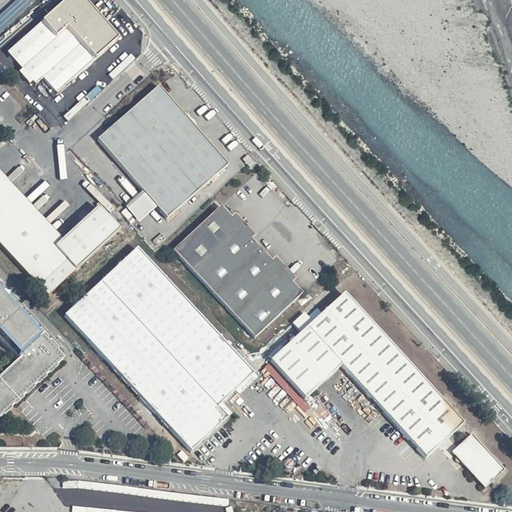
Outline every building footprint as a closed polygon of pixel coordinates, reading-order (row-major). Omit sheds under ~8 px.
[(14,0),(0,13),(0,31),(34,0),(14,0)] [(119,40),(83,0),(66,0),(7,54),(16,63),(18,63),(29,75),(29,76),(37,85),(46,77),(61,93),(119,40)] [(228,164),(159,85),(121,119),(98,140),(141,192),(123,210),(133,226),(157,206),(168,218),(228,164)] [(0,246),(47,297),(119,229),(98,205),(62,238),(0,171),(0,246)] [(231,216),(221,205),(172,251),(254,337),(301,293),(291,283),(295,279),(275,258),(272,261),(252,239),(257,235),(235,212),(231,216)] [(232,351),(139,248),(65,314),(191,451),(227,419),(217,406),(253,374),(232,351)] [(0,417),(64,356),(40,329),(37,332),(0,293),(0,417)] [(464,428),(345,294),(271,361),(304,399),(341,369),(426,461),(463,429),(464,428)] [(508,474),(489,453),(472,434),(450,453),(488,492),(508,474)]
